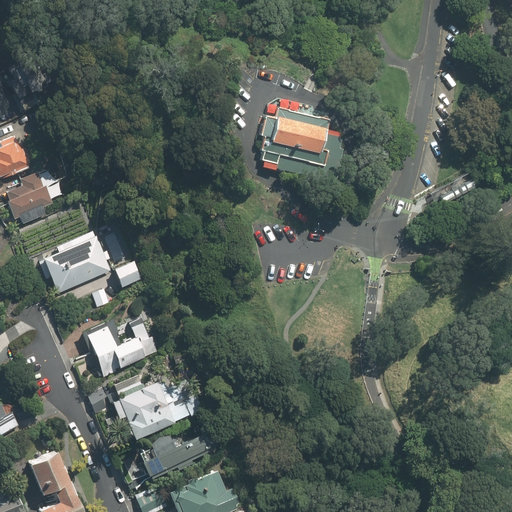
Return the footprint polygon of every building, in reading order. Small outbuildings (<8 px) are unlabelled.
[(0,113),(10,108),(0,89),(0,113)] [(329,130),(323,128),(325,118),(274,105),(271,115),(262,112),(256,135),(260,137),(256,150),(319,166),(329,130)] [(18,139),(22,137),(19,130),(0,139),(0,178),(31,164),(18,139)] [(53,203),(39,171),(20,179),(23,186),(4,193),(15,220),(21,218),(24,224),(46,215),(43,206),(53,203)] [(457,200),(425,216),(430,225),(461,209),(457,200)] [(38,260),(53,294),(107,271),(102,261),(107,260),(103,251),(99,253),(90,230),(49,248),(52,255),(38,260)] [(130,260),(108,269),(116,289),(138,281),(130,260)] [(99,289),(89,294),(96,308),(106,303),(99,289)] [(107,318),(78,332),(100,378),(155,351),(139,318),(113,331),(107,318)] [(117,417),(127,440),(201,410),(195,396),(183,401),(175,382),(163,387),(159,378),(140,385),(136,374),(85,394),(93,414),(107,408),(111,419),(117,417)] [(0,434),(16,426),(9,412),(0,417),(0,415),(0,434)] [(129,483),(202,450),(196,436),(171,447),(165,434),(144,444),(146,448),(119,461),(129,483)] [(79,511),(51,452),(18,467),(32,497),(45,491),(50,502),(30,511),(79,511)] [(221,467),(164,491),(160,482),(131,495),(138,511),(145,511),(167,503),(171,511),(230,511),(238,509),(221,467)] [(15,491),(0,496),(0,511),(20,511),(23,510),(15,491)]
